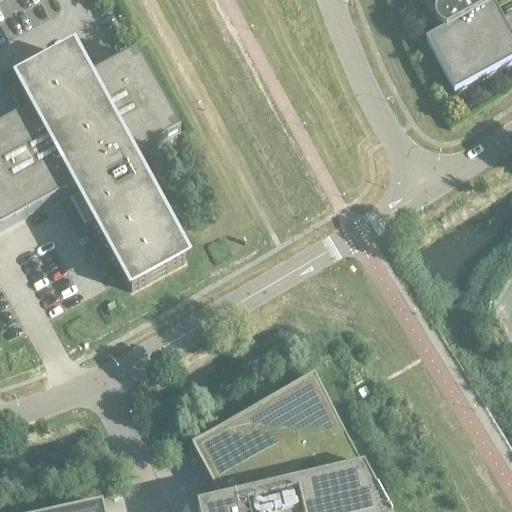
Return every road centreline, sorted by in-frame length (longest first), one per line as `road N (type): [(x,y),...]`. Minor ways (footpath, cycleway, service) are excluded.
road 1 (unclassified): [(0,418),(98,384),(424,191)]
road 2 (unclassified): [(424,191),(329,0)]
